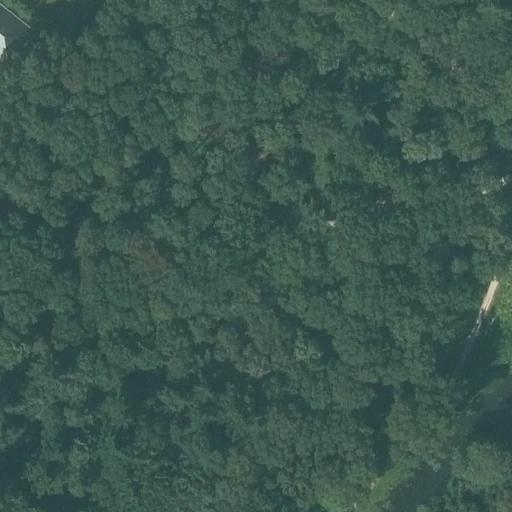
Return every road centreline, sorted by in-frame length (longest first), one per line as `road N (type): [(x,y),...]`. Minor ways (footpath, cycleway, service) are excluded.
road 1 (track): [(0,171),(137,0)]
road 2 (track): [(511,115),(366,0)]
